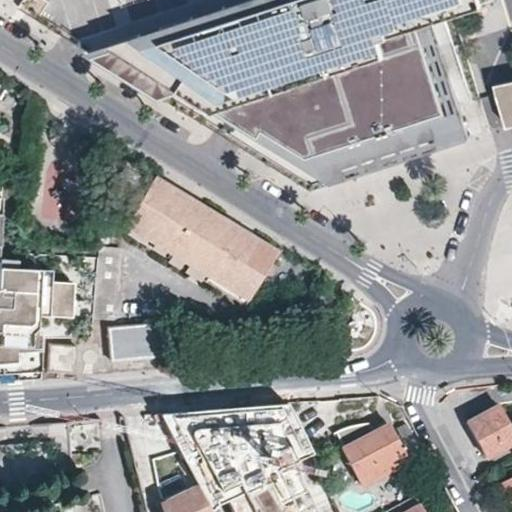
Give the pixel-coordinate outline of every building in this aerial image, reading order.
[(478,0),(233,0),(83,49),(228,139),(313,191),(471,147),(464,129),(426,18),(434,16),(461,8),(479,3),(478,0)] [(511,93),(499,97),(508,131),(511,130),(511,93)] [(122,225),(162,249),(187,264),(245,300),(276,251),(181,193),(152,176),(122,225)] [(0,249),(2,216),(0,216),(0,371),(38,369),(39,351),(40,338),(38,338),(39,319),(74,321),(75,303),(64,303),(65,286),(53,285),(35,284),(36,284),(36,273),(18,272),(18,264),(0,263),(0,249)] [(53,285),(53,273),(36,273),(36,284),(35,284),(53,285)] [(75,303),(75,286),(65,286),(64,303),(75,303)] [(107,327),(109,361),(148,357),(163,355),(162,334),(160,323),(127,325),(107,327)] [(46,366),(45,371),(73,372),(75,351),(75,345),(48,344),(46,366)] [(0,382),(38,380),(38,369),(0,371),(0,382)] [(163,416),(212,510),(226,502),(300,463),(316,454),(291,404),(281,405),(163,416)] [(471,435),(483,455),(508,442),(511,449),(511,431),(500,409),(497,404),(465,421),(471,435)] [(366,436),(383,427),(380,422),(370,428),(368,424),(364,423),(359,423),(366,436)] [(341,449),(360,484),(406,460),(388,424),(383,427),(366,436),(359,423),(351,425),(335,431),(344,447),(341,449)] [(231,511),(322,511),(300,463),(226,502),(231,511)] [(511,509),(511,477),(499,485),(505,497),(511,509)] [(190,488),(160,503),(162,511),(208,511),(195,486),(190,488)]
